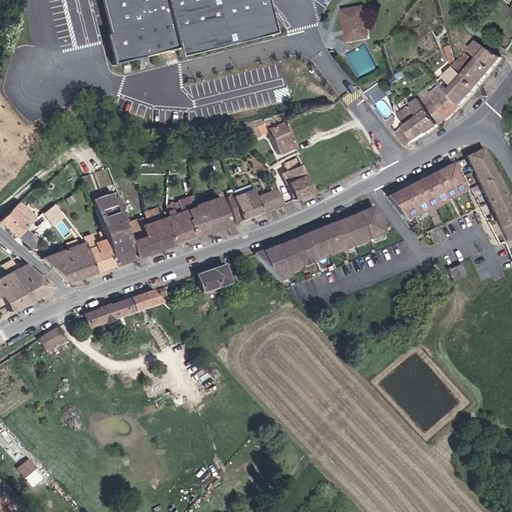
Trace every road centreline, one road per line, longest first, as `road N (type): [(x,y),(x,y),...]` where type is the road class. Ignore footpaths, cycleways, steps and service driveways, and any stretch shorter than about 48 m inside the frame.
road 1 (residential): [(485,130),(262,235),(71,301)]
road 2 (unknown): [(61,56),(111,82),(305,42),(407,165)]
road 3 (unknown): [(381,179),(417,250),(333,291)]
road 4 (unknown): [(0,225),(76,154),(92,159),(106,191)]
